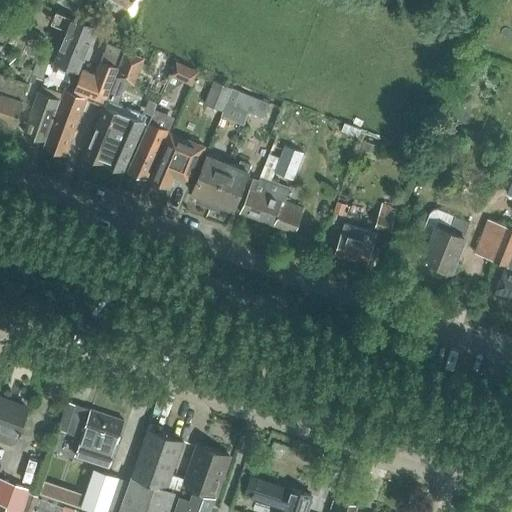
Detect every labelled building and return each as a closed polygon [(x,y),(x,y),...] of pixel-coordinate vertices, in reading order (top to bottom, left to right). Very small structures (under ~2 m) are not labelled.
[(13,11),(12,7),(10,6),(6,0),(0,0),(0,45),(3,46),(25,25),(13,11)] [(55,0),(77,11),(82,0),(55,0)] [(135,11),(140,0),(107,0),(104,6),(131,19),(135,11)] [(97,26),(74,17),(72,16),(55,61),(69,66),(79,70),(96,27),(97,26)] [(114,76),(124,49),(125,49),(108,42),(98,69),(96,75),(83,70),(74,92),(66,89),(45,146),(66,154),(87,98),(103,104),(114,76)] [(144,122),(124,114),(125,110),(136,84),(134,83),(138,74),(144,58),(139,57),(126,52),(116,77),(114,76),(103,104),(103,106),(102,106),(104,107),(84,155),(124,169),(144,122)] [(32,75),(36,77),(43,79),(50,59),(39,55),(32,75)] [(196,71),(177,62),(172,74),(192,83),(197,71),(196,71)] [(74,81),(79,70),(69,66),(65,78),(74,81)] [(27,89),(28,84),(0,73),(0,119),(17,125),(25,95),(27,89)] [(30,96),(36,77),(32,75),(28,84),(25,95),(30,96)] [(229,94),(232,87),(214,80),(205,103),(223,110),(229,94)] [(24,132),(45,140),(60,99),(39,91),(24,132)] [(255,97),(240,91),(238,97),(234,106),(249,112),(255,97)] [(255,97),(249,112),(264,118),(269,105),(270,103),(255,97)] [(172,120),(155,113),(154,113),(150,123),(128,171),(147,178),(168,130),(172,120)] [(361,129),(345,122),(342,131),(344,131),(358,137),(361,129)] [(170,187),(189,140),(170,133),(150,179),(170,187)] [(377,145),(367,142),(364,148),(375,152),(377,145)] [(285,145),(274,172),(294,179),(304,153),(285,145)] [(251,165),(241,161),(238,167),(228,163),(207,155),(192,193),(199,196),(197,201),(211,207),(224,212),(227,207),(234,209),(251,165)] [(304,208),(285,200),(285,199),(289,189),(269,180),(267,183),(253,177),(240,212),(295,232),(304,208)] [(375,227),(390,231),(398,208),(382,203),(375,227)] [(455,215),(439,209),(434,209),(430,212),(424,229),(424,234),(427,237),(432,238),(424,259),(452,269),(465,236),(464,236),(470,221),(455,215)] [(509,265),(511,256),(511,227),(489,219),(475,253),(509,265)] [(367,265),(378,233),(345,223),(334,254),(366,264),(366,265),(367,265)] [(505,266),(498,284),(495,295),(511,301),(511,256),(509,265),(508,267),(505,266)] [(2,401),(3,397),(0,396),(0,430),(0,431),(0,432),(0,438),(1,441),(11,444),(16,442),(28,408),(11,402),(10,405),(2,401)] [(90,409),(76,404),(67,432),(79,436),(82,435),(76,455),(94,462),(96,457),(110,461),(124,420),(91,409),(90,409)] [(148,429),(119,511),(171,511),(178,494),(163,489),(172,474),(184,441),(148,429)] [(185,483),(216,494),(230,455),(199,445),(185,483)] [(106,511),(111,497),(118,477),(94,469),(82,505),(101,511),(106,511)] [(306,511),(312,495),(291,488),(287,498),(281,497),(285,486),(251,474),(244,493),(284,507),(282,511),(306,511)] [(21,511),(30,488),(28,488),(15,483),(0,478),(0,504),(6,507),(4,511),(21,511)] [(210,511),(215,498),(194,491),(195,489),(194,489),(191,497),(181,493),(184,485),(183,485),(173,511),(210,511)] [(356,511),(358,505),(340,500),(336,511),(356,511)]
